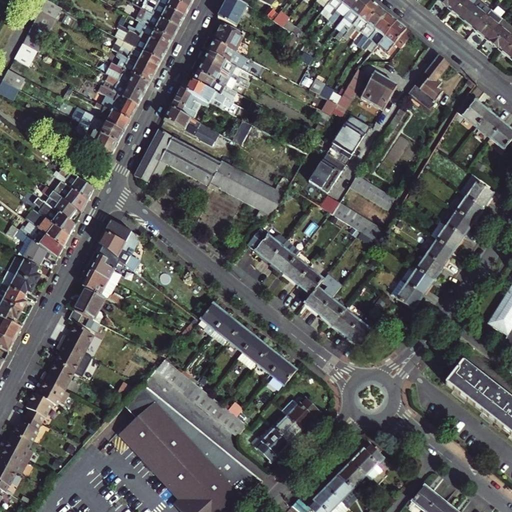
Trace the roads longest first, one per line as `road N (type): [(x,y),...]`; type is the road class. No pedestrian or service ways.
road 1 (residential): [(354,381),(113,188)]
road 2 (residential): [(113,188),(0,401)]
road 3 (residential): [(211,0),(113,188)]
road 4 (residential): [(511,95),(393,0)]
road 5 (residential): [(261,511),(354,413)]
